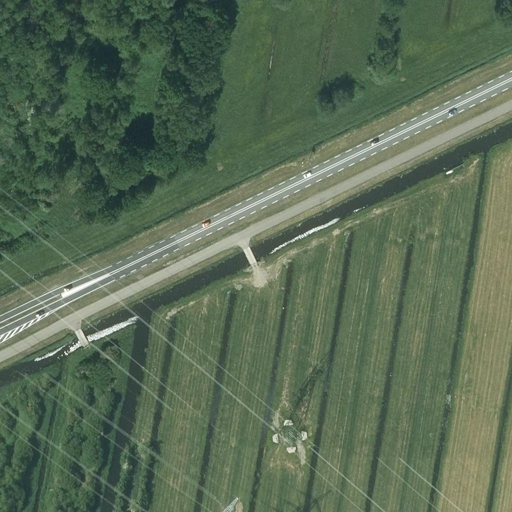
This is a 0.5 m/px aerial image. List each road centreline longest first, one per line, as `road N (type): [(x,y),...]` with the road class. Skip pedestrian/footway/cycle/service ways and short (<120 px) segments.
road 1 (unclassified): [(0,355),(511,103)]
road 2 (primary): [(127,265),(511,78)]
road 3 (primary): [(0,331),(127,265)]
road 4 (primary): [(127,265),(0,318)]
road 5 (track): [(240,235),(253,262),(240,363)]
